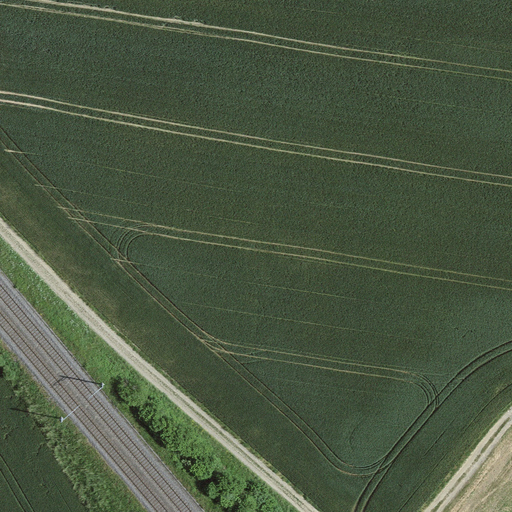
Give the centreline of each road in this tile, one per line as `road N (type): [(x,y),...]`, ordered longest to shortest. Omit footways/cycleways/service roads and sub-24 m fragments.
road 1 (track): [(311,511),(78,307),(0,221)]
road 2 (track): [(511,419),(430,511)]
